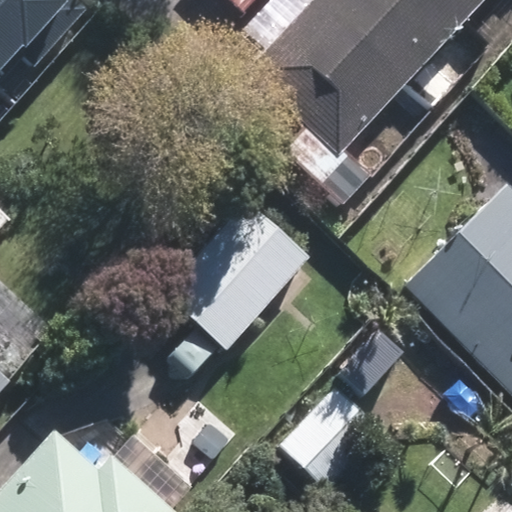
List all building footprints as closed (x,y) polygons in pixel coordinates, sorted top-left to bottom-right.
[(0,0),(0,73),(67,0),(0,0)] [(218,0),(239,18),(255,0),(218,0)] [(343,154),(484,0),(314,0),(312,3),(308,0),(270,0),(225,50),(249,72),(243,78),(301,131),(279,155),(339,211),(369,178),(343,154)] [(511,197),(502,187),(399,289),(511,401),(511,197)] [(222,355),(305,261),(242,206),(159,300),(222,355)] [(0,391),(54,332),(0,282),(0,391)] [(377,440),(325,392),(272,449),(323,497),(377,440)] [(46,435),(44,437),(0,487),(0,511),(167,511),(105,459),(92,474),(46,435)]
